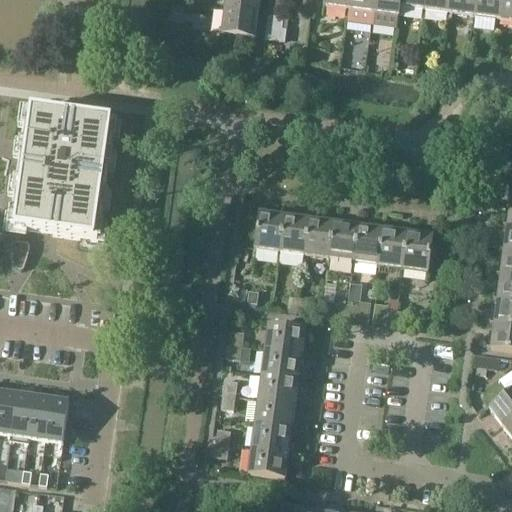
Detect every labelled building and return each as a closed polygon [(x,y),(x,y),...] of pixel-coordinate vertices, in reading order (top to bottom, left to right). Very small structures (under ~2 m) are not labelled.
[(225,0),(224,13),(257,18),(259,0),(225,0)] [(323,0),(322,8),(348,12),(349,0),(323,0)] [(349,0),(348,12),(372,15),(373,0),(349,0)] [(373,0),(372,15),(370,29),(396,32),(397,18),(399,0),(373,0)] [(399,9),(423,12),(424,0),(399,0),(397,18),(398,18),(399,9)] [(424,0),(423,12),(447,15),(449,0),(424,0)] [(449,0),(447,15),(472,18),(474,0),(449,0)] [(474,0),(472,18),(497,22),(499,0),(474,0)] [(511,0),(499,0),(497,22),(511,23),(511,0)] [(269,7),(267,18),(282,21),(284,10),(269,7)] [(253,42),(257,18),(224,13),(220,38),(253,42)] [(282,21),(267,18),(266,29),(281,31),(282,21)] [(10,232),(27,235),(96,245),(97,245),(99,228),(101,214),(104,196),(107,176),(109,158),(111,144),(113,126),(112,126),(28,115),(26,114),(24,131),(22,145),(20,163),(17,184),(14,202),(12,216),(10,231),(10,232)] [(511,228),(511,203),(505,202),(505,203),(509,204),(508,213),(504,212),(503,227),(502,227),(511,228)] [(254,252),(278,255),(282,219),(258,216),(254,252)] [(278,255),(303,258),(307,223),(282,219),(278,255)] [(332,226),(307,223),(303,258),(327,262),(332,226)] [(357,229),(332,226),(327,262),(352,265),(357,229)] [(498,251),(498,252),(511,253),(511,228),(502,227),(502,228),(506,228),(505,237),(501,237),(499,251),(498,251)] [(352,265),(377,268),(382,233),(357,229),(352,265)] [(377,268),(402,272),(406,236),(382,233),(377,268)] [(431,239),(406,236),(402,272),(426,275),(428,261),(435,262),(437,245),(430,244),(431,239)] [(11,249),(10,257),(19,258),(20,245),(15,245),(14,245),(12,246),(11,247),(11,249)] [(19,258),(27,259),(29,252),(29,250),(29,249),(29,247),(27,247),(26,246),(24,246),(20,245),(19,258)] [(495,276),(511,278),(511,253),(498,252),(502,253),(501,262),(498,262),(496,276),(495,276)] [(511,304),(511,278),(495,276),(495,277),(499,278),(498,287),(495,286),(493,301),(492,300),(492,301),(511,304)] [(246,307),(255,308),(257,296),(248,295),(246,307)] [(286,312),(295,313),(297,302),(288,301),(286,312)] [(489,325),(488,325),(511,328),(511,304),(492,301),(492,302),(496,302),(495,311),(491,311),(489,325)] [(307,304),(297,302),(295,313),(305,314),(307,304)] [(320,319),(330,321),(333,306),(322,304),(320,319)] [(356,309),(347,308),(345,319),(354,321),(354,324),(367,325),(370,307),(356,305),(356,309)] [(345,323),(345,319),(347,308),(337,306),(335,321),(345,323)] [(385,324),(395,326),(396,314),(386,313),(387,309),(374,307),(371,326),(384,328),(385,324)] [(405,316),(396,314),(395,326),(403,327),(405,316)] [(493,327),(491,336),(488,335),(486,350),(485,350),(485,351),(511,354),(511,328),(488,325),(488,326),(493,327)] [(267,328),(263,354),(301,359),(304,333),(267,328)] [(229,336),(228,349),(240,351),(242,337),(229,336)] [(239,365),(240,351),(228,349),(226,363),(239,365)] [(297,383),(301,359),(263,354),(260,378),(297,383)] [(470,370),(497,374),(499,361),(471,357),(470,370)] [(294,408),(297,383),(260,378),(257,403),(294,408)] [(223,385),(221,398),(234,399),(236,386),(223,385)] [(511,392),(487,411),(501,429),(511,420),(511,392)] [(0,439),(10,441),(11,441),(17,399),(0,396),(0,439)] [(232,414),(234,399),(221,398),(219,412),(232,414)] [(28,448),(29,444),(28,444),(34,402),(17,399),(11,441),(10,441),(9,446),(28,448)] [(28,444),(29,444),(45,446),(51,404),(34,402),(28,444)] [(257,403),(253,428),(290,433),(294,408),(257,403)] [(45,446),(62,448),(68,406),(51,404),(45,446)] [(511,420),(501,429),(511,443),(511,420)] [(253,428),(250,452),(287,457),(290,433),(253,428)] [(216,434),(215,447),(228,449),(229,436),(216,434)] [(226,463),(228,449),(215,447),(213,462),(226,463)] [(284,482),(287,457),(250,452),(246,477),(284,482)] [(23,477),(6,475),(4,485),(21,487),(23,477)] [(23,477),(21,487),(30,488),(31,476),(23,475),(23,477)] [(40,477),(38,490),(46,491),(48,479),(40,477)] [(0,511),(12,511),(15,494),(1,492),(0,497),(0,511)] [(61,511),(63,500),(39,497),(38,509),(32,508),(31,511),(61,511)]
